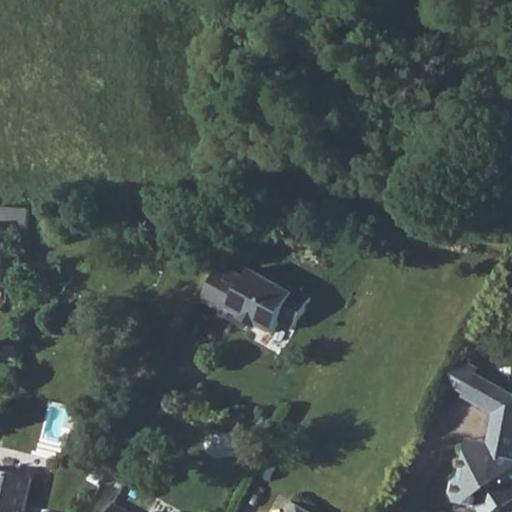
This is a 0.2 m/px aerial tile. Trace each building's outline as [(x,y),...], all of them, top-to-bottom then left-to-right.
[(0,290),(7,291),(11,228),(31,230),(33,207),(0,204),(0,290)] [(251,268),(226,254),(207,289),(231,303),(235,297),(248,305),(246,307),(263,316),(265,313),(279,322),(285,309),(300,317),(317,286),(287,270),(285,274),(256,258),(251,268)] [(511,396),(476,375),(462,401),(490,418),(484,446),(483,455),(463,452),(458,480),(450,484),(447,498),(453,506),(476,510),(484,503),(503,508),(511,501),(511,396)] [(0,511),(18,511),(19,510),(21,510),(28,484),(29,475),(0,468),(0,511)] [(149,511),(146,510),(144,511),(133,511),(115,501),(108,511),(149,511)] [(318,511),(299,502),(293,511),(318,511)]
